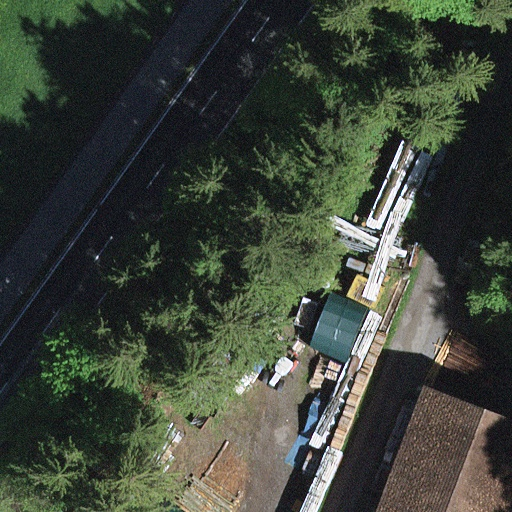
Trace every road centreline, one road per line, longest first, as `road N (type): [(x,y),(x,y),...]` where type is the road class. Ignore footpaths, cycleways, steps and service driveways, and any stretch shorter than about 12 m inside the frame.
road 1 (unclassified): [(287,0),(0,401)]
road 2 (track): [(511,75),(438,281)]
